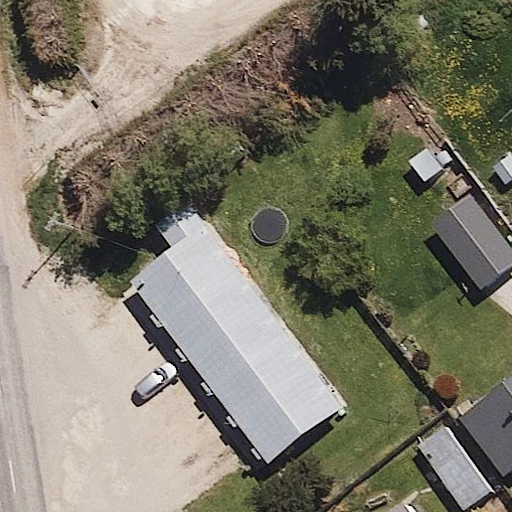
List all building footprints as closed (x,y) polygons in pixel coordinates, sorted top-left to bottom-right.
[(359,92),(307,132),(322,152),(375,113),(359,92)] [(511,249),(476,206),(439,237),(495,305),(511,290),(511,249)] [(266,460),(336,409),(203,226),(133,277),(266,460)] [(511,380),(463,421),(511,481),(511,380)] [(450,421),(417,449),(471,511),(474,511),(505,485),(450,421)] [(409,511),(402,502),(389,511),(409,511)]
